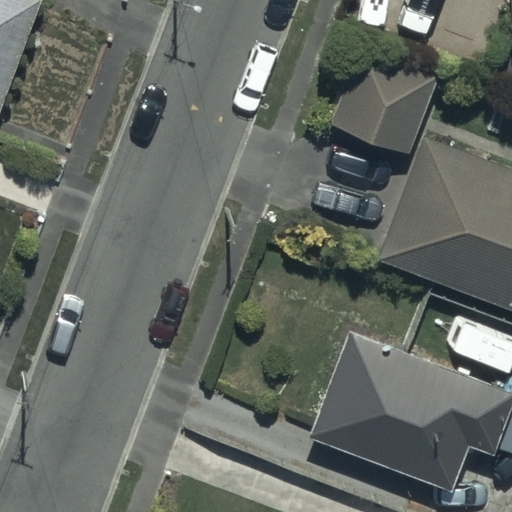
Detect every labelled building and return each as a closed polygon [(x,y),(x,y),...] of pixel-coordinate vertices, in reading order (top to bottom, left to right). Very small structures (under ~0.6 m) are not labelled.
[(0,0),(0,88),(31,0),(0,0)] [(363,23),(332,99),(405,129),(437,54),(363,23)] [(511,146),(420,112),(374,236),(511,287),(511,146)] [(510,366),(345,306),(306,415),(445,467),(460,421),(487,431),(510,366)] [(511,395),(503,426),(511,429),(511,395)]
